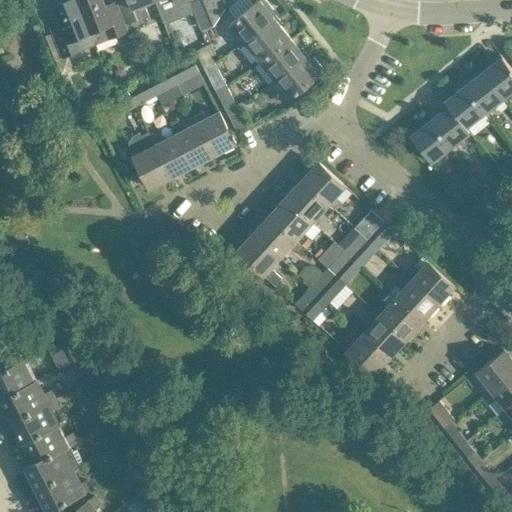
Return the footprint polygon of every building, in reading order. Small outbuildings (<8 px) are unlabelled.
[(94,44),(76,0),(66,0),(54,5),(63,29),(52,33),(61,57),(94,44)] [(103,0),(76,0),(94,44),(128,31),(125,24),(119,7),(108,11),(103,0)] [(151,0),(123,0),(117,2),(119,7),(125,24),(147,15),(143,3),(151,0)] [(192,0),(190,1),(201,28),(214,23),(225,6),(221,0),(192,0)] [(276,15),(273,11),(274,10),(265,0),(259,0),(253,5),(249,0),(239,0),(240,0),(239,5),(244,12),(231,23),(245,40),(276,15)] [(282,23),(276,15),(245,40),(259,59),(289,36),(280,25),(282,23)] [(40,21),(33,24),(36,31),(43,28),(40,21)] [(52,33),(46,36),(55,60),(61,57),(52,33)] [(274,78),(306,52),(302,47),(299,49),(289,36),(259,59),(274,78)] [(195,51),(204,68),(205,67),(213,63),(210,57),(214,54),(209,44),(195,51)] [(311,59),(306,52),(274,78),(290,98),(325,70),(314,57),(311,59)] [(494,63),(483,72),(502,96),(511,88),(511,69),(500,54),(492,60),(494,63)] [(154,57),(143,62),(147,72),(158,68),(154,57)] [(213,63),(205,67),(204,68),(215,89),(224,84),(213,63)] [(173,76),(178,84),(199,73),(195,65),(173,76)] [(502,96),(483,72),(472,80),(470,78),(462,84),(483,111),(502,96)] [(152,87),(155,93),(156,95),(178,84),(173,76),(152,87)] [(232,98),(224,84),(215,89),(225,110),(229,108),(235,105),(232,98)] [(483,111),(462,84),(455,90),(456,92),(445,101),(448,106),(464,126),(483,111)] [(156,95),(155,93),(152,87),(131,98),(135,106),(156,95)] [(135,106),(131,98),(125,101),(121,92),(104,100),(113,117),(135,106)] [(235,105),(229,108),(225,110),(236,131),(245,126),(235,105)] [(464,126),(448,106),(438,115),(436,112),(428,118),(450,146),(468,132),(464,126)] [(203,111),(194,116),(214,154),(236,143),(219,111),(206,118),(203,111)] [(214,154),(194,116),(185,120),(189,127),(176,133),(193,165),(214,154)] [(450,146),(428,118),(420,124),(422,127),(411,136),(431,161),(450,146)] [(150,188),(171,176),(148,132),(141,135),(139,131),(138,132),(138,133),(133,136),(130,141),(129,148),(133,155),(133,156),(150,188)] [(193,165),(176,133),(164,140),(161,133),(152,138),(148,131),(148,132),(171,176),(193,165)] [(319,161),(302,179),(334,210),(341,202),(335,196),(345,185),(319,161)] [(488,177),(479,183),(490,197),(498,190),(488,177)] [(334,210),(302,179),(286,197),(312,222),(322,211),(328,216),(334,210)] [(490,197),(479,183),(471,190),(481,203),(490,197)] [(312,222),(286,197),(270,214),(302,244),(309,236),(303,231),(312,222)] [(355,228),(367,239),(384,221),(371,209),(355,228)] [(302,244),(270,214),(254,232),(280,256),(289,246),(295,252),(302,244)] [(377,237),(371,244),(377,250),(396,232),(388,225),(377,237)] [(280,256),(254,232),(237,250),(269,280),(276,272),(270,267),(280,256)] [(340,249),(347,254),(350,257),(363,244),(354,235),(340,249)] [(361,267),(377,250),(371,244),(355,262),(358,265),(361,267)] [(350,257),(347,254),(340,249),(329,261),(339,270),(350,257)] [(428,275),(417,287),(437,305),(455,285),(423,256),(416,263),(428,275)] [(361,267),(358,265),(355,262),(351,266),(339,279),(345,284),(361,267)] [(318,292),(331,278),(322,269),(309,284),(318,292)] [(327,291),(322,296),(328,302),(345,284),(339,279),(327,291)] [(302,310),(318,292),(309,284),(292,301),(302,310)] [(421,322),(437,305),(417,287),(409,295),(403,290),(395,299),(421,322)] [(312,319),(328,302),(322,296),(306,314),(312,319)] [(405,340),(421,322),(395,299),(390,304),(395,309),(384,321),(405,340)] [(358,314),(351,322),(357,327),(363,321),(364,320),(358,314)] [(388,358),(405,340),(384,321),(376,330),(370,325),(362,334),(388,358)] [(373,375),(388,358),(362,334),(356,328),(351,335),(356,340),(346,351),(373,375)] [(60,341),(71,363),(81,358),(70,336),(60,341)] [(483,379),(492,390),(511,375),(511,358),(504,349),(467,378),(473,386),(483,379)] [(0,395),(1,398),(36,381),(29,366),(37,362),(33,354),(0,371),(0,395)] [(71,363),(81,384),(92,378),(81,358),(71,363)] [(511,404),(511,375),(492,390),(483,398),(488,404),(497,397),(507,409),(511,404)] [(102,399),(92,378),(81,384),(91,405),(95,403),(102,399)] [(9,421),(54,398),(50,390),(43,393),(36,381),(1,398),(7,410),(4,411),(9,421)] [(22,440),(57,422),(50,409),(58,405),(54,398),(9,421),(14,431),(17,429),(22,440)] [(102,399),(95,403),(91,405),(103,427),(114,421),(102,399)] [(429,408),(444,428),(455,419),(440,400),(429,408)] [(511,404),(507,409),(498,417),(502,423),(511,415),(511,414),(511,404)] [(124,442),(114,421),(103,427),(113,448),(117,446),(124,442)] [(31,463),(68,445),(76,441),(72,432),(64,436),(57,422),(22,440),(29,452),(26,454),(31,463)] [(459,446),(466,441),(458,430),(450,436),(459,446)] [(475,451),(466,441),(459,446),(467,457),(475,451)] [(124,442),(117,446),(113,448),(124,470),(135,464),(124,442)] [(37,486),(71,469),(65,456),(72,453),(68,445),(31,463),(24,467),(29,477),(32,476),(37,486)] [(147,487),(135,464),(124,470),(133,488),(136,493),(147,487)] [(481,473),(489,484),(496,478),(488,468),(481,473)] [(78,483),(71,469),(37,486),(43,499),(40,500),(46,511),(90,489),(86,479),(78,483)] [(504,489),(496,478),(489,484),(497,494),(504,489)] [(147,488),(147,487),(136,493),(149,511),(159,505),(147,488)] [(95,511),(92,508),(98,503),(93,496),(73,511),(95,511)]
